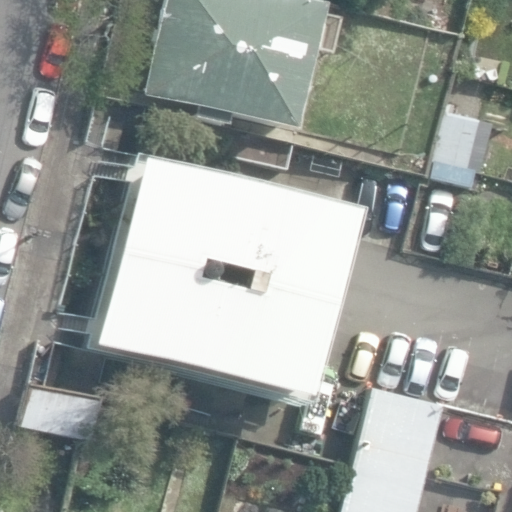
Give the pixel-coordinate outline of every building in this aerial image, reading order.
[(218,117),(280,133),(311,9),(274,0),(159,0),(135,97),(185,109),(182,119),(215,128),(218,117)] [(427,180),(465,189),(480,124),(442,115),(427,180)] [(88,356),(294,411),(343,227),(137,172),(88,356)] [(13,426),(78,442),(87,401),(22,385),(13,426)] [(338,511),(411,511),(437,405),(369,389),(338,511)] [(284,511),(219,494),(213,511),(284,511)]
